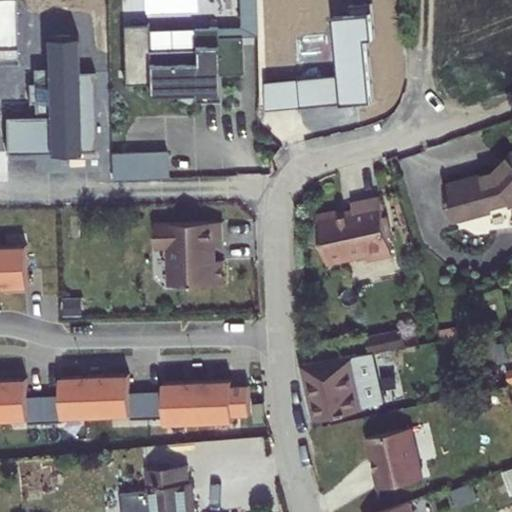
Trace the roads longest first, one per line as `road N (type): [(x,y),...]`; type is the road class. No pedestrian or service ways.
road 1 (residential): [(0,325),(66,338),(280,333)]
road 2 (residential): [(0,195),(275,191)]
road 3 (residential): [(275,191),(325,159),(497,108)]
road 4 (residential): [(308,511),(290,438),(280,333)]
road 5 (residential): [(280,333),(275,191)]
road 6 (unknown): [(411,134),(414,0)]
